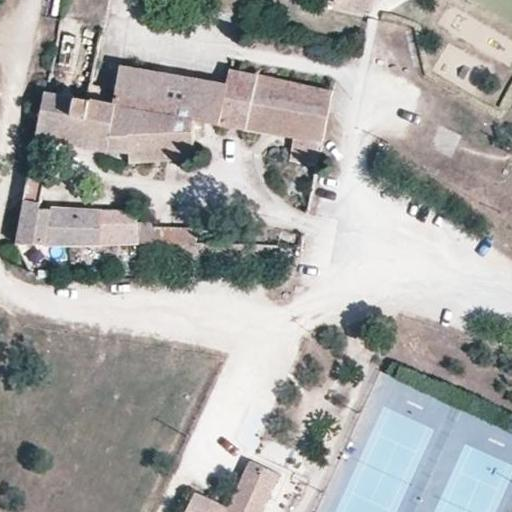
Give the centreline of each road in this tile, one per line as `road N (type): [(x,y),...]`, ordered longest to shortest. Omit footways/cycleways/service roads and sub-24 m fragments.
road 1 (track): [(0,288),(43,305),(300,318),(339,296),(396,280)]
road 2 (track): [(0,170),(19,49)]
road 3 (residential): [(511,312),(396,280)]
